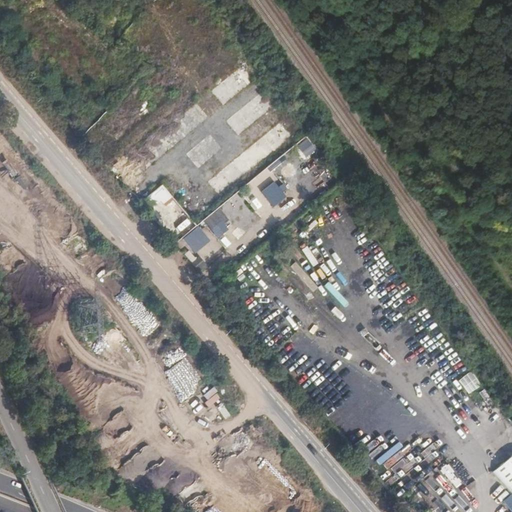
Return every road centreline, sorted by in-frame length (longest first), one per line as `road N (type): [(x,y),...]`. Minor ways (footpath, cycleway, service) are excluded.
road 1 (secondary): [(360,511),(0,93)]
road 2 (track): [(511,283),(311,0)]
road 3 (secondary): [(0,400),(50,511)]
